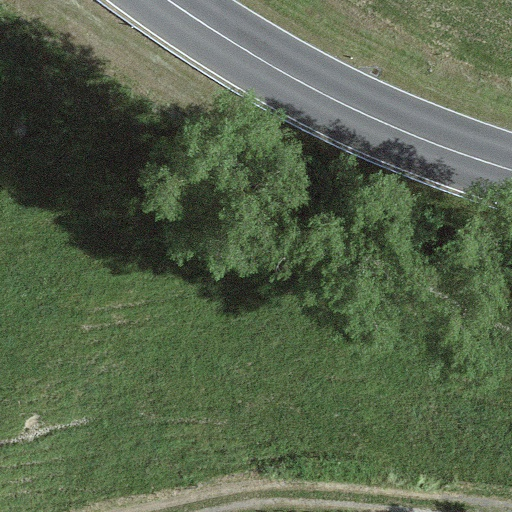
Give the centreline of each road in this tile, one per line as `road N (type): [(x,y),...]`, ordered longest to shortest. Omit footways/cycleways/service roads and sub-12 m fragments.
road 1 (secondary): [(169,0),(362,113),(511,169)]
road 2 (track): [(164,511),(241,493),(474,511)]
